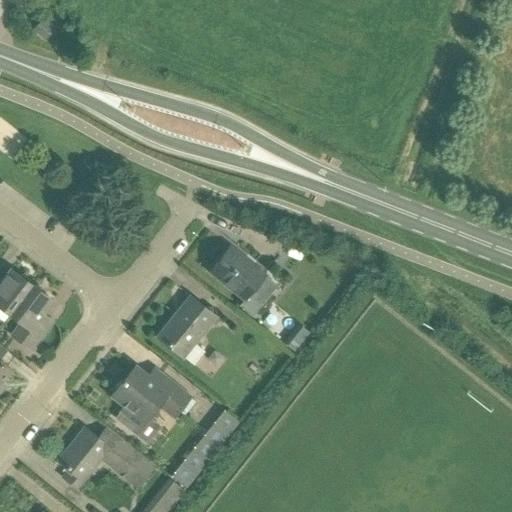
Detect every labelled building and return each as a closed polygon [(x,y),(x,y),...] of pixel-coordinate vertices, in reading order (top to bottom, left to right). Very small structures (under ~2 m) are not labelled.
[(43,17),(33,31),(45,40),(55,27),(43,17)] [(316,159),(313,171),(333,177),(336,165),(316,159)] [(244,300),(265,274),(230,247),(210,273),(244,300)] [(0,306),(12,316),(32,287),(11,271),(0,285),(0,306)] [(32,287),(12,316),(22,323),(12,336),(31,350),(48,327),(38,320),(52,302),(32,287)] [(155,337),(183,359),(217,317),(189,294),(155,337)] [(298,323),(282,341),(294,351),(309,332),(298,323)] [(0,383),(10,370),(0,362),(0,361),(8,352),(0,345),(0,383)] [(152,379),(135,366),(111,397),(122,406),(118,411),(119,413),(115,418),(135,435),(144,423),(158,406),(174,418),(191,397),(158,371),(152,379)] [(186,489),(238,423),(223,410),(171,477),(186,489)] [(98,439),(85,429),(59,463),(83,481),(100,459),(113,469),(129,448),(105,429),(98,439)]
